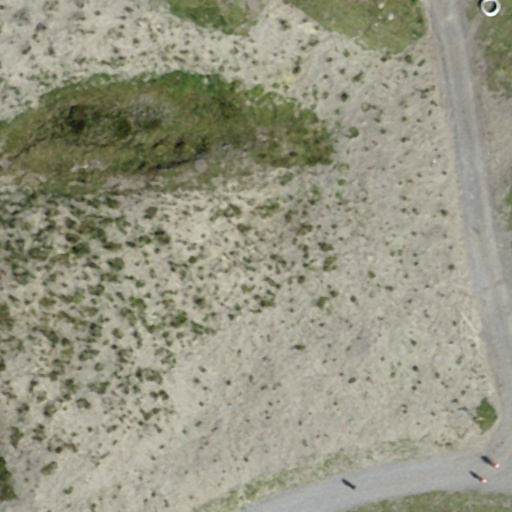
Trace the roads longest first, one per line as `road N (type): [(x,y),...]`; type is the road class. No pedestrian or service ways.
road 1 (track): [(449,0),(504,306),(485,469)]
road 2 (track): [(274,0),(444,174),(485,198)]
road 3 (track): [(511,478),(485,469),(315,511)]
